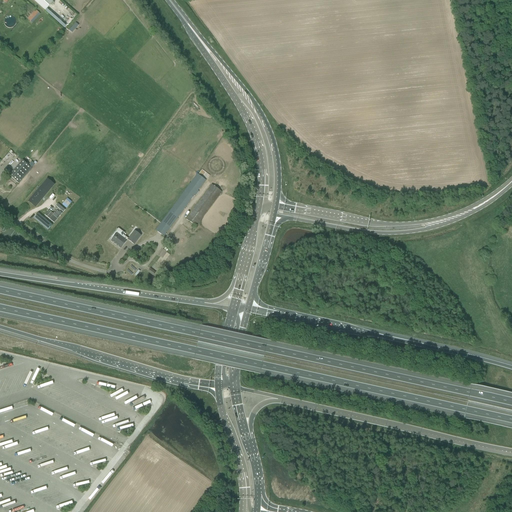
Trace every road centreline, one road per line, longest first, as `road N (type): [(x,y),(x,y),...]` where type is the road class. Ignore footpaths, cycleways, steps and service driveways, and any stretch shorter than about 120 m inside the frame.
road 1 (motorway): [(511,402),(0,290)]
road 2 (motorway): [(0,308),(511,420)]
road 3 (motorway): [(511,369),(248,309)]
road 4 (motorway): [(276,398),(511,452)]
road 5 (motorway): [(0,327),(218,386)]
road 6 (motorway): [(208,304),(0,274)]
road 7 (primary): [(275,206),(276,157),(265,124),(205,47)]
road 8 (primary): [(205,47),(254,136),(258,206)]
road 9 (secondary): [(273,215),(369,232),(431,224)]
road 10 (secondary): [(431,224),(275,206)]
road 11 (primary): [(218,386),(242,511)]
road 12 (residential): [(106,272),(67,259),(0,211)]
